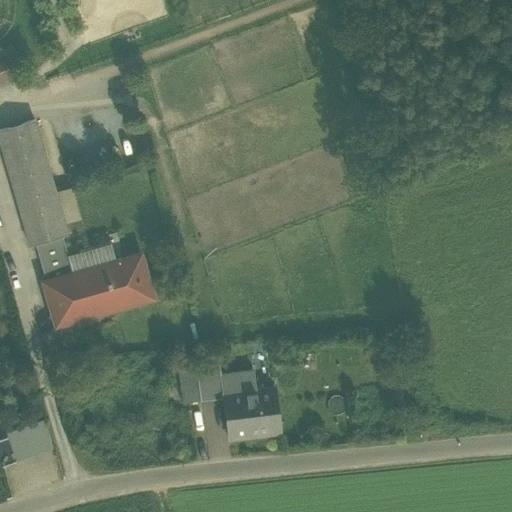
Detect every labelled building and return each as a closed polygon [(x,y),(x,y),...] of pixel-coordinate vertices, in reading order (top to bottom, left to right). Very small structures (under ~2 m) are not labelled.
[(10,59),(0,61),(0,79),(14,76),(10,59)] [(0,130),(0,145),(29,247),(35,245),(62,237),(67,235),(64,224),(55,192),(34,120),(0,130)] [(71,188),(55,192),(64,224),(80,220),(71,188)] [(35,245),(46,282),(72,275),(68,260),(62,237),(35,245)] [(68,260),(72,275),(115,263),(110,248),(68,260)] [(140,255),(115,263),(72,275),(46,282),(44,283),(56,326),(152,298),(140,255)] [(195,371),(200,402),(223,399),(222,394),(223,394),(220,375),(219,363),(194,367),(195,371)] [(179,374),(183,405),(200,402),(195,371),(179,374)] [(220,375),(223,394),(254,390),(252,371),(220,375)] [(274,388),(254,390),(223,394),(222,394),(223,399),(228,440),(280,434),(274,388)] [(8,437),(16,460),(52,448),(41,418),(6,431),(8,437)] [(8,437),(0,439),(0,466),(16,460),(8,437)]
